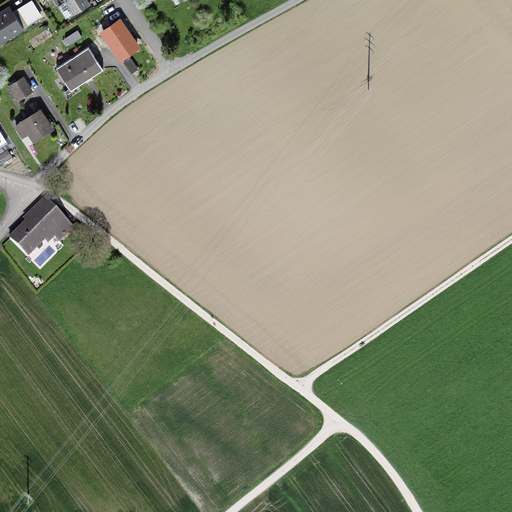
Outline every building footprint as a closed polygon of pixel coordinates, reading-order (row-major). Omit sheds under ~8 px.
[(63,0),(72,15),(89,4),(86,0),(63,0)] [(0,40),(20,29),(8,10),(0,14),(0,40)] [(94,37),(102,50),(108,46),(100,33),(94,37)] [(70,90),(101,70),(87,48),(56,69),(70,90)] [(21,78),(9,86),(17,100),(30,92),(27,87),(31,85),(25,77),(22,79),(21,78)] [(15,126),(19,132),(25,128),(33,140),(50,129),(38,111),(15,126)] [(0,163),(10,157),(6,151),(0,155),(0,163)] [(49,204),(28,225),(25,222),(9,238),(10,238),(9,239),(24,255),(48,231),(58,241),(72,228),(49,204)]
